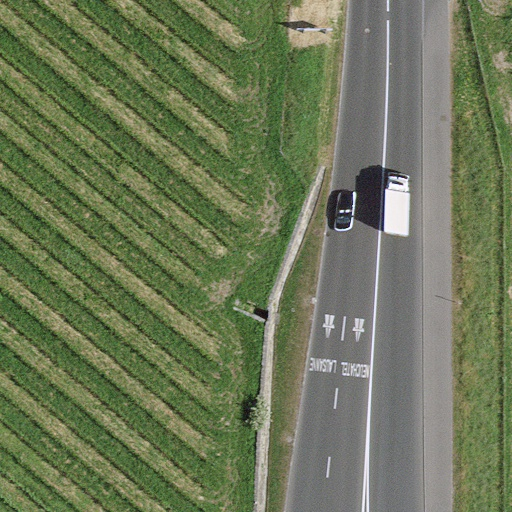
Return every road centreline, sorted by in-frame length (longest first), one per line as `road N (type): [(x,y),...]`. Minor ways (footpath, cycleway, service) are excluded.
road 1 (secondary): [(390,200),(338,511)]
road 2 (secondary): [(396,511),(390,200)]
road 3 (secondary): [(390,200),(396,0)]
